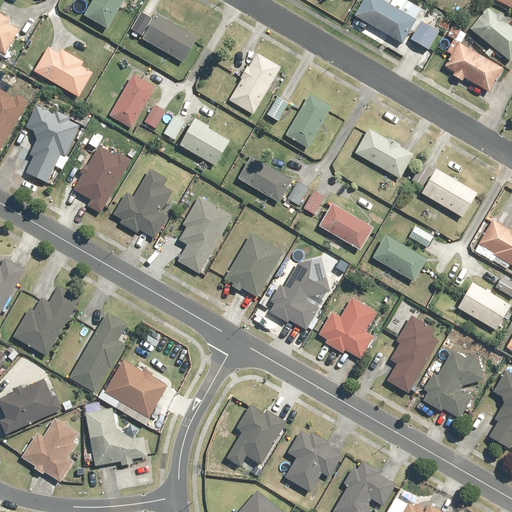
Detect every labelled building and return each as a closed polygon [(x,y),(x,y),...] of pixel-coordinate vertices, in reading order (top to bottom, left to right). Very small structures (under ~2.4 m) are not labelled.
[(92,0),(83,16),(106,30),(123,0),(92,0)] [(380,0),(365,0),(357,16),(402,42),(415,19),(380,0)] [(511,0),(499,0),(498,3),(511,9),(511,0)] [(511,25),(490,8),(471,31),(511,62),(511,61),(511,25)] [(143,37),(153,20),(141,13),(131,30),(143,37)] [(157,15),(143,38),(185,62),(199,39),(157,15)] [(0,20),(0,50),(6,54),(19,33),(0,20)] [(423,23),(413,40),(430,50),(441,33),(423,23)] [(45,46),(34,40),(24,57),(34,63),(45,46)] [(502,69),(458,45),(444,70),(488,95),(502,69)] [(49,50),(35,73),(79,98),(92,74),(49,50)] [(231,99),(255,114),(281,69),(257,55),(231,99)] [(108,115),(132,129),(156,89),(131,75),(108,115)] [(17,95),(15,99),(0,90),(0,153),(30,102),(17,95)] [(309,146),(331,109),(308,95),(285,132),(309,146)] [(290,104),(278,97),(267,115),(279,122),(290,104)] [(71,118),(57,112),(56,115),(36,106),(25,129),(40,135),(36,143),(36,144),(24,173),(50,184),(62,154),(68,156),(80,126),(69,121),(71,118)] [(146,123),(156,128),(166,111),(156,106),(146,123)] [(166,134),(176,140),(186,124),(175,118),(166,134)] [(196,123),(182,146),(215,166),(229,143),(196,123)] [(370,130),(357,152),(399,177),(412,155),(370,130)] [(119,154),(118,157),(101,147),(74,192),(92,202),(89,206),(102,214),(132,161),(119,154)] [(253,158),(240,180),(278,204),(292,181),(253,158)] [(424,188),(433,171),(420,164),(411,181),(424,188)] [(478,195),(437,170),(422,194),(463,220),(478,195)] [(128,194),(115,215),(155,240),(168,218),(161,213),(173,193),(164,188),(168,181),(151,171),(134,198),(128,194)] [(309,189),(298,183),(288,199),(299,205),(309,189)] [(324,219),(329,211),(321,206),(325,198),(314,191),(304,208),(315,215),(316,214),(324,219)] [(213,205),(200,197),(183,226),(187,228),(180,240),(189,245),(179,262),(200,274),(234,217),(214,204),(213,205)] [(334,204),(321,226),(361,250),(374,227),(334,204)] [(511,231),(494,223),(480,252),(511,267),(511,231)] [(417,226),(410,237),(427,247),(434,236),(417,226)] [(227,279),(259,297),(284,254),(252,236),(227,279)] [(428,261),(388,236),(374,258),(415,283),(428,261)] [(0,312),(1,313),(24,271),(0,257),(0,312)] [(307,301),(309,297),(330,292),(323,267),(311,270),(299,263),(285,288),(281,285),(271,302),(274,305),(270,312),(288,323),(290,320),(307,330),(320,308),(307,301)] [(511,283),(502,277),(495,287),(511,297),(511,283)] [(475,285),(461,309),(497,330),(511,305),(475,285)] [(42,298),(19,337),(27,341),(26,343),(48,356),(81,300),(59,287),(50,303),(42,298)] [(319,335),(328,340),(329,341),(327,344),(343,354),(345,350),(354,355),(361,358),(373,337),(366,333),(378,313),(352,299),(341,319),(332,313),(319,335)] [(109,317),(72,379),(92,391),(130,329),(109,317)] [(388,380),(409,393),(439,343),(431,338),(436,330),(419,319),(417,321),(411,317),(395,341),(401,346),(394,358),(399,361),(388,380)] [(448,362),(441,376),(440,375),(439,376),(435,374),(425,391),(429,393),(426,398),(460,419),(474,396),(461,388),(462,386),(483,382),(478,355),(465,358),(453,352),(449,361),(448,361),(448,362)] [(126,364),(109,392),(150,416),(167,388),(126,364)] [(511,374),(506,372),(495,395),(507,401),(488,436),(511,448),(511,445),(511,374)] [(0,402),(0,407),(12,433),(61,409),(47,380),(0,402)] [(237,429),(244,432),(239,440),(227,458),(240,466),(247,456),(262,465),(286,424),(258,407),(257,409),(250,405),(237,429)] [(120,463),(148,458),(144,437),(133,439),(113,424),(111,412),(86,416),(92,446),(95,467),(120,463)] [(37,437),(22,459),(61,484),(75,462),(68,458),(82,436),(56,420),(43,441),(37,437)] [(344,456),(301,432),(288,455),(296,460),(286,478),(311,491),(321,473),(331,479),(344,456)] [(396,484),(380,474),(381,473),(363,462),(333,511),(332,511),(371,511),(370,502),(372,498),(384,505),(396,484)] [(240,511),(282,511),(257,491),(240,511)] [(403,511),(436,511),(411,498),(403,511)]
